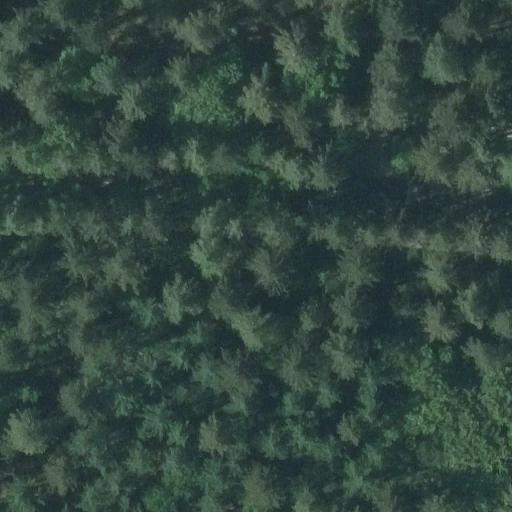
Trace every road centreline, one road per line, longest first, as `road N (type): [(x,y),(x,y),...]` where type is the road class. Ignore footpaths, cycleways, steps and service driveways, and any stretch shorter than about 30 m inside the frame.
road 1 (secondary): [(511,203),(367,185),(0,172)]
road 2 (track): [(382,0),(367,185)]
